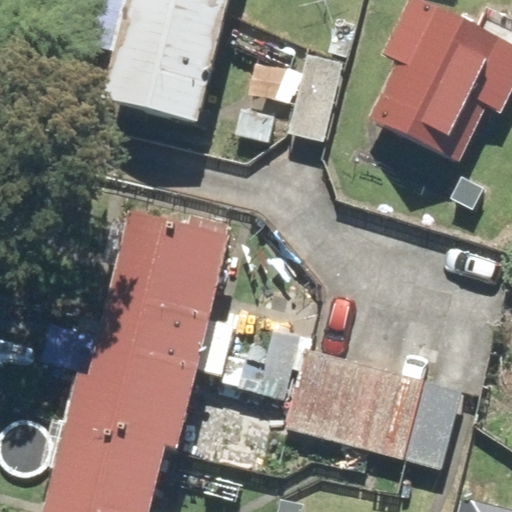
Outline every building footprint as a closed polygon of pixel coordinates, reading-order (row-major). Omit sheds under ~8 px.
[(102,0),(89,53),(119,61),(106,112),(208,137),(240,0),(102,0)] [(472,30),(414,3),(386,60),(402,67),(373,126),(416,147),(424,130),(462,52),(472,30)] [(497,69),(462,52),(424,130),(460,148),(497,69)] [(346,70),(310,61),(288,145),(324,154),(346,70)] [(491,192),(453,176),(432,225),(511,258),(511,218),(484,207),(491,192)] [(161,511),(176,457),(185,460),(244,235),(135,207),(54,511),(161,511)] [(431,386),(322,359),(302,439),(411,466),(431,386)] [(511,511),(511,508),(456,498),(452,511),(511,511)]
